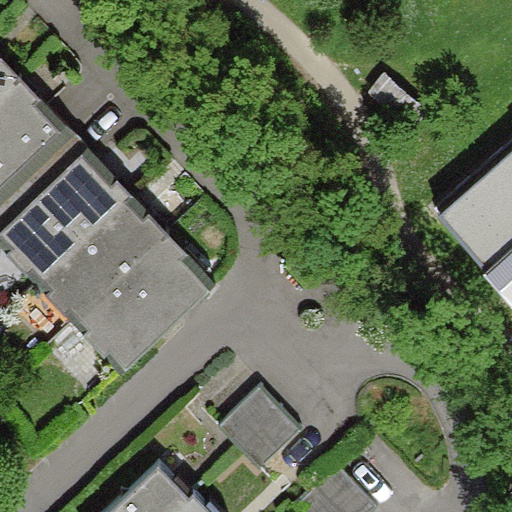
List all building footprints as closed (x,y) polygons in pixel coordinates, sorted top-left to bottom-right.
[(0,93),(19,76),(0,56),(0,93)] [(0,171),(58,117),(19,76),(0,93),(0,171)] [(189,76),(166,98),(248,183),(271,162),(189,76)] [(0,215),(80,140),(58,117),(0,171),(0,215)] [(511,139),(434,208),(511,296),(511,139)] [(0,215),(0,237),(37,277),(127,190),(80,140),(0,215)] [(37,277),(74,316),(164,229),(127,190),(37,277)] [(207,275),(164,229),(74,316),(116,360),(207,275)] [(310,240),(289,261),(310,281),(331,261),(310,240)] [(220,421),(261,463),(300,424),(259,383),(220,421)] [(161,511),(187,488),(156,455),(95,511),(161,511)] [(339,462),(297,503),(305,511),(366,511),(377,502),(339,462)] [(219,511),(192,483),(187,488),(161,511),(219,511)]
